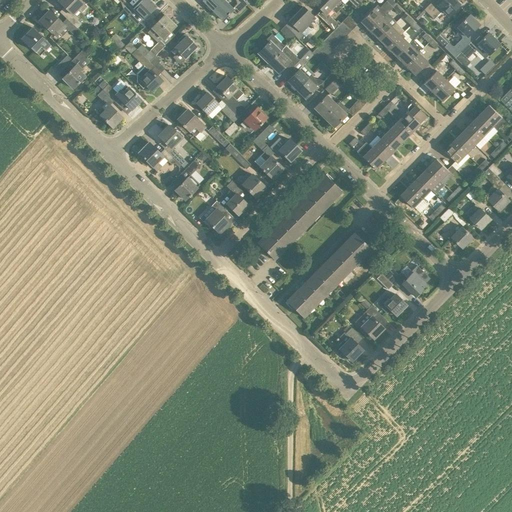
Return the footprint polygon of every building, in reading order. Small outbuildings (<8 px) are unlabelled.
[(59,0),(58,1),(64,8),(59,12),(66,19),(77,29),(82,24),(72,15),(78,10),(81,13),(87,7),(79,0),(59,0)] [(116,0),(120,3),(122,10),(128,5),(123,0),(116,0)] [(139,23),(144,28),(146,25),(152,20),(154,17),(150,13),(156,7),(148,0),(142,0),(133,9),(128,5),(122,10),(128,15),(127,16),(137,26),(139,23)] [(203,0),(202,1),(212,11),(222,0),(203,0)] [(236,15),(247,4),(243,0),(234,0),(236,4),(232,9),(223,0),(222,0),(212,11),(221,20),(227,15),(232,11),(236,15)] [(325,15),(330,10),(335,14),(340,9),(335,5),(330,0),(315,0),(313,3),(325,15)] [(344,5),(340,0),(330,0),(335,5),(340,9),(344,5)] [(357,0),(347,0),(352,5),(351,6),(354,10),(360,3),(357,0)] [(377,5),(360,22),(369,31),(382,19),(387,14),(393,7),(396,4),(391,0),(386,0),(379,8),(377,5)] [(433,0),(423,10),(429,16),(434,20),(443,11),(448,16),(459,5),(454,0),(442,0),(438,5),(433,0)] [(396,4),(393,7),(399,14),(402,10),(396,4)] [(301,32),(314,18),(303,7),(285,26),(295,36),(299,40),(304,35),(301,32)] [(66,19),(61,23),(48,11),(39,21),(55,37),(57,34),(57,35),(64,28),(71,35),(77,29),(66,19)] [(387,14),(382,19),(369,31),(378,40),(391,27),(396,22),(387,14)] [(328,15),(322,21),(333,31),(337,27),(342,22),(348,16),(347,16),(340,24),(337,21),(335,22),(328,15)] [(411,25),(414,22),(407,15),(404,19),(411,25)] [(469,15),(457,27),(461,31),(458,34),(461,37),(461,39),(454,46),(452,46),(448,43),(444,47),(455,58),(478,35),(473,30),(479,25),(469,15)] [(156,24),(152,20),(146,25),(151,30),(147,33),(157,43),(144,57),(149,62),(153,58),(155,56),(165,46),(160,41),(162,39),(175,26),(164,16),(156,24)] [(351,31),(355,27),(357,25),(348,16),(342,22),(351,31)] [(423,26),(428,22),(423,17),(419,22),(423,26)] [(347,36),(351,31),(342,22),(337,27),(347,36)] [(417,31),(420,28),(414,22),(411,25),(417,31)] [(280,31),(290,41),(295,36),(285,26),(280,31)] [(342,40),(347,36),(337,27),(333,31),(342,40)] [(387,49),(400,36),(391,27),(378,40),(387,49)] [(32,28),(21,39),(39,57),(50,46),(32,28)] [(442,38),(444,36),(443,35),(447,31),(445,29),(439,35),(442,38)] [(338,44),(342,40),(333,31),(329,35),(338,44)] [(422,36),(429,43),(431,40),(425,33),(422,36)] [(484,60),(499,44),(488,33),(482,39),(478,35),(455,58),(465,68),(470,63),(466,59),(475,51),(484,60)] [(279,52),(279,51),(284,47),(271,34),(265,40),(268,43),(258,53),(268,64),(279,52)] [(171,52),(175,55),(172,57),(179,64),(196,47),(184,35),(176,42),(178,44),(171,52)] [(334,49),(338,44),(329,35),(325,40),(334,49)] [(400,36),(387,49),(396,58),(409,45),(400,36)] [(330,53),(334,49),(325,40),(320,44),(330,53)] [(413,40),(409,45),(396,58),(405,66),(418,54),(422,49),(413,40)] [(438,46),(431,40),(429,43),(435,49),(438,46)] [(118,41),(114,45),(119,49),(123,45),(118,41)] [(131,55),(144,67),(136,75),(141,79),(137,83),(143,88),(145,86),(151,92),(161,82),(150,71),(154,67),(149,62),(144,57),(136,50),(129,43),(124,48),(131,55)] [(325,58),(330,53),(320,44),(316,49),(325,58)] [(85,64),(82,61),(90,54),(84,49),(72,61),(76,65),(62,79),(72,89),(79,83),(84,76),(79,71),(85,64)] [(321,62),(321,61),(325,58),(316,49),(312,53),(313,54),(321,62)] [(313,54),(312,53),(309,50),(300,60),(297,62),(302,66),(313,54)] [(268,64),(272,68),(278,73),(289,61),(279,52),(268,64)] [(423,76),(432,67),(418,54),(405,66),(415,75),(419,72),(423,76)] [(59,73),(71,60),(66,55),(54,68),(59,73)] [(165,69),(159,63),(160,61),(155,56),(153,58),(149,62),(154,67),(160,73),(165,69)] [(449,63),(455,70),(459,66),(452,60),(449,63)] [(485,74),(490,69),(485,64),(480,69),(485,74)] [(459,66),(455,70),(462,76),(465,73),(459,66)] [(445,80),(432,67),(423,76),(427,80),(423,84),(433,93),(445,80)] [(308,79),(299,70),(287,82),(296,91),(308,79)] [(336,77),(332,72),(320,85),(324,89),(336,77)] [(242,93),(226,77),(216,87),(225,97),(221,101),(226,106),(238,118),(245,110),(235,100),(242,93)] [(342,82),(340,80),(336,77),(324,89),(330,95),(342,82)] [(305,100),(317,88),(308,79),(296,91),(305,100)] [(442,102),(454,89),(445,80),(433,93),(442,102)] [(107,85),(102,90),(113,102),(114,103),(118,98),(124,103),(131,110),(141,100),(127,87),(125,85),(120,90),(119,90),(116,93),(107,85)] [(93,91),(97,95),(102,90),(98,86),(93,91)] [(122,118),(109,105),(113,102),(102,90),(97,95),(96,96),(105,105),(101,109),(104,111),(100,116),(105,121),(112,128),(122,118)] [(196,104),(207,115),(218,104),(206,93),(196,104)] [(336,106),(326,96),(314,108),(324,118),(336,106)] [(363,96),(359,99),(364,104),(368,101),(363,96)] [(352,117),(364,104),(359,99),(348,111),(348,112),(352,117)] [(345,115),(348,112),(348,111),(339,102),(336,106),(324,118),(333,127),(345,115)] [(398,109),(394,105),(390,102),(384,108),(388,111),(392,115),(398,109)] [(410,134),(419,125),(419,124),(426,117),(411,103),(407,107),(406,112),(397,121),(410,134)] [(233,123),(238,118),(226,106),(221,111),(229,119),(233,123)] [(493,127),(502,118),(490,106),(481,115),(493,127)] [(262,124),(261,123),(267,118),(257,108),(240,125),(244,129),(248,125),(254,131),(259,125),(260,126),(262,124)] [(381,118),(387,112),(391,116),(392,115),(388,111),(384,108),(378,114),(381,118)] [(195,137),(205,127),(187,110),(177,120),(182,125),(182,126),(183,128),(184,127),(189,132),(195,137)] [(485,136),(493,127),(481,115),(472,124),(485,136)] [(376,123),(373,119),(366,126),(370,129),(376,123)] [(388,130),(401,143),(410,134),(397,121),(388,130)] [(233,123),(229,127),(224,132),(229,137),(238,128),(233,123)] [(463,133),(476,145),(485,136),(472,124),(463,133)] [(275,129),(269,125),(257,137),(262,142),(275,129)] [(158,136),(171,149),(181,138),(169,126),(158,136)] [(366,126),(360,132),(364,136),(370,129),(366,126)] [(208,132),(221,145),(225,149),(229,144),(226,140),(212,127),(208,132)] [(380,139),(392,152),(401,143),(388,130),(380,139)] [(467,154),(476,145),(463,133),(454,142),(467,154)] [(253,142),(262,151),(263,149),(266,146),(262,142),(257,137),(253,142)] [(352,148),(358,141),(355,138),(348,144),(352,148)] [(384,161),(392,152),(380,139),(371,148),(384,161)] [(284,155),(283,156),(284,158),(285,157),(290,162),(301,151),(289,140),(278,150),(284,155)] [(500,151),(507,145),(503,141),(497,148),(500,151)] [(445,151),(456,161),(452,165),(456,170),(461,166),(458,163),(467,154),(454,142),(445,151)] [(156,172),(161,167),(157,163),(163,157),(170,165),(175,165),(178,167),(180,165),(173,159),(169,154),(164,149),(160,153),(149,143),(138,154),(143,159),(140,162),(146,167),(149,164),(156,172)] [(365,143),(362,145),(356,152),(375,170),(384,161),(371,148),(365,143)] [(225,149),(236,159),(246,169),(250,165),(240,155),(229,144),(225,149)] [(494,158),(500,151),(497,148),(491,154),(494,158)] [(189,165),(182,159),(182,158),(173,149),(169,154),(173,159),(180,165),(184,170),(189,165)] [(283,169),(263,149),(262,151),(263,152),(259,156),(265,162),(260,167),(272,180),(283,169)] [(184,170),(171,184),(178,178),(182,182),(175,190),(184,200),(188,197),(189,197),(191,196),(190,195),(199,185),(190,176),(200,166),(195,160),(189,166),(189,165),(184,170)] [(428,169),(441,181),(449,172),(452,175),(456,170),(452,165),(448,170),(437,160),(428,169)] [(483,169),(489,163),(485,160),(479,166),(483,169)] [(493,163),(488,168),(500,179),(505,175),(504,173),(493,163)] [(470,183),(483,169),(479,166),(471,175),(472,176),(467,181),(470,183)] [(488,190),(494,196),(489,201),(500,211),(510,201),(499,190),(505,184),(500,179),(488,168),(482,174),(493,185),(488,190)] [(432,190),(441,181),(428,169),(419,178),(432,190)] [(265,188),(252,175),(242,185),(255,198),(265,188)] [(274,260),(280,254),(283,257),(286,253),(283,251),(342,192),(327,177),(264,240),(262,238),(257,243),(257,244),(258,243),(266,251),(265,252),(274,260)] [(419,178),(410,187),(423,199),(432,190),(419,178)] [(226,204),(235,213),(237,215),(247,205),(237,195),(241,191),(231,181),(226,186),(230,191),(227,195),(231,199),(226,204)] [(477,185),(474,182),(469,188),(472,191),(477,185)] [(457,196),(463,190),(459,186),(453,193),(457,196)] [(414,208),(423,199),(410,187),(402,196),(414,208)] [(450,203),(457,196),(453,193),(446,199),(450,203)] [(475,204),(466,214),(477,225),(476,226),(478,227),(479,227),(482,229),(491,219),(482,210),(487,205),(477,196),(472,201),(475,204)] [(232,217),(223,208),(218,203),(217,201),(213,206),(216,209),(206,220),(212,226),(211,227),(218,235),(230,223),(225,217),(228,214),(232,217)] [(439,215),(445,209),(441,205),(435,211),(439,215)] [(450,208),(440,218),(445,223),(455,213),(450,208)] [(429,218),(432,221),(439,215),(435,211),(429,218)] [(452,238),(463,248),(473,238),(463,227),(452,238)] [(355,233),(354,233),(349,238),(351,241),(288,304),(303,318),(371,250),(363,241),(362,242),(354,234),(355,233)] [(388,281),(394,275),(383,264),(377,269),(378,271),(381,274),(388,281)] [(430,279),(417,266),(411,272),(412,273),(407,279),(402,274),(397,279),(402,284),(401,284),(415,297),(426,286),(424,284),(430,279)] [(388,281),(381,274),(376,279),(388,290),(392,285),(388,281)] [(395,294),(381,309),(386,314),(390,311),(396,316),(406,306),(395,294)] [(360,304),(366,310),(370,306),(364,299),(360,304)] [(371,306),(370,306),(366,310),(365,311),(370,317),(359,329),(365,335),(366,334),(368,336),(369,335),(373,339),(383,329),(379,324),(384,319),(384,320),(384,319),(371,306)] [(346,334),(351,329),(347,325),(342,331),(344,332),(346,334)] [(351,328),(351,329),(346,334),(344,332),(338,338),(342,342),(337,347),(351,361),(362,350),(356,344),(362,339),(351,328)]
